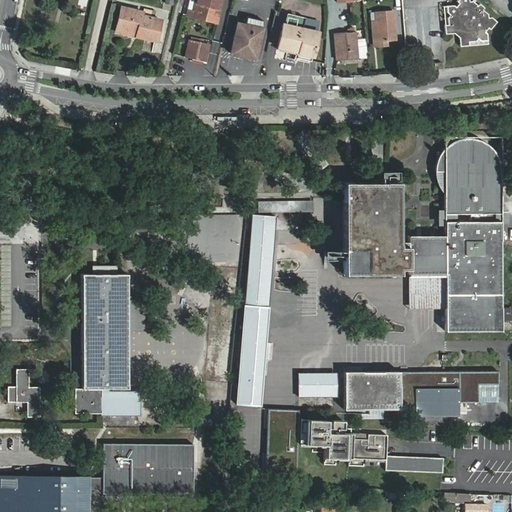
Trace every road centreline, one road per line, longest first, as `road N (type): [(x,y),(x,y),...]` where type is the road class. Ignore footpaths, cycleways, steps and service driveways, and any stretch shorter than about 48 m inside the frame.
road 1 (tertiary): [(0,77),(85,98),(157,103),(398,102),(511,83)]
road 2 (tertiary): [(511,69),(398,88),(120,88),(0,73)]
